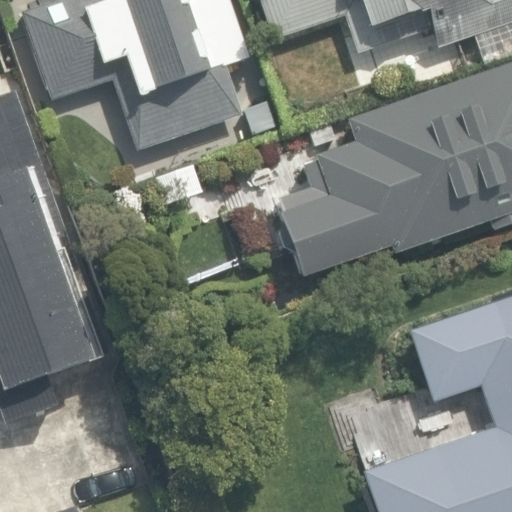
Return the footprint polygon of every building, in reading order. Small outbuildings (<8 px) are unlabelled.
[(109,81),(133,152),(239,116),(222,66),(244,58),(224,0),(54,0),(17,13),(47,102),(109,81)] [(341,17),(353,53),(427,28),(434,50),(511,23),(511,0),(254,0),(269,42),(341,17)] [(295,271),(297,276),(387,245),(390,254),(485,221),(486,221),(489,230),(511,221),(511,59),(342,118),(349,140),(310,154),(320,181),(258,203),(283,275),(295,271)] [(0,424),(0,425),(49,407),(39,381),(105,357),(10,92),(0,95),(0,424)] [(357,476),(369,511),(511,511),(511,295),(400,335),(425,406),(474,388),(489,429),(357,476)] [(115,405),(136,397),(130,380),(109,388),(115,405)] [(111,456),(142,446),(136,428),(105,437),(111,456)]
